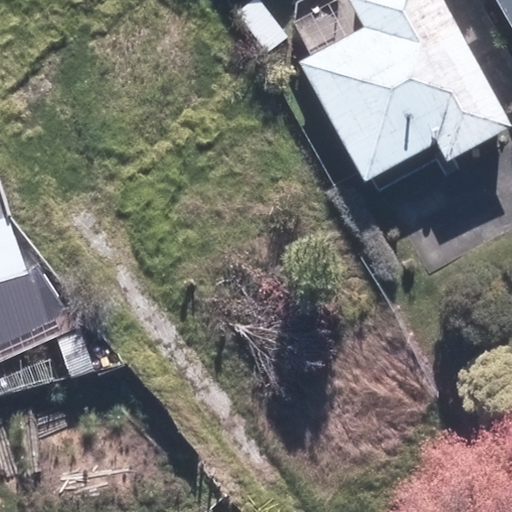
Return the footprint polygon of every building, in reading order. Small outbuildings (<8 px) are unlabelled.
[(232,37),(195,0),(124,0),(27,97),(99,169),(232,37)] [(266,0),(255,0),(241,7),(265,50),(287,38),(266,0)] [(511,126),(511,103),(453,0),(360,0),(373,22),(308,59),(378,181),(447,142),(456,159),(511,126)] [(0,282),(34,272),(0,167),(0,282)] [(0,511),(2,511),(0,503),(0,477),(39,467),(25,414),(0,420),(0,511)]
